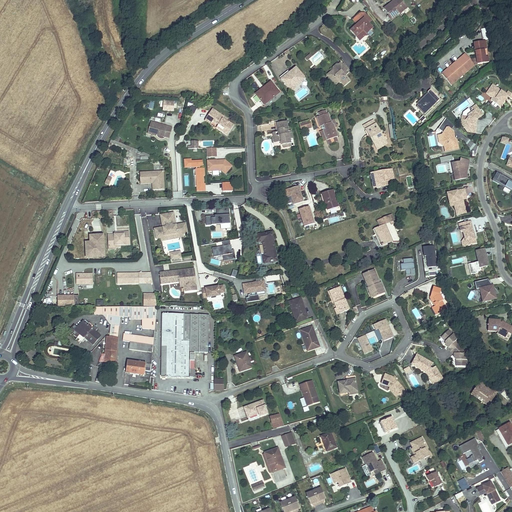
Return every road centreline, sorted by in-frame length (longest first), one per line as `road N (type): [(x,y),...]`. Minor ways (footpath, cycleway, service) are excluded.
road 1 (residential): [(256,186),(248,114),(233,95),(235,80),(317,24),(336,0)]
road 2 (unknown): [(211,401),(211,313),(169,306),(160,312),(156,396)]
road 3 (secondary): [(91,156),(160,55),(247,0)]
road 4 (residential): [(70,205),(236,199),(256,186)]
road 5 (residential): [(511,283),(501,268),(479,177),(488,140),(503,127)]
road 6 (residential): [(334,353),(368,312),(391,303),(408,337),(393,358),(368,367)]
road 7 (secondary): [(13,360),(70,205)]
road 8 (secondary): [(64,203),(0,353)]
road 9 (residential): [(71,382),(207,406)]
road 10 (residential): [(207,406),(334,353)]
